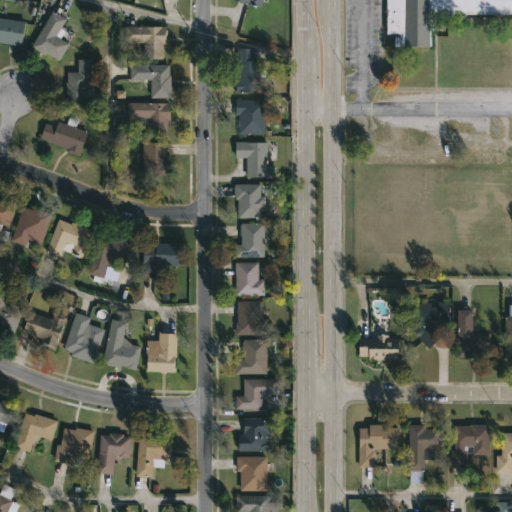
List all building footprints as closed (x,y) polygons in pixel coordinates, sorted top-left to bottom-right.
[(263,0),(262,8),(235,1),(235,0),(263,0)] [(511,0),(511,15),(492,15),(492,18),(469,18),(469,15),(429,15),(429,47),(380,47),(381,39),(392,39),(392,37),(398,37),(398,34),(385,34),(385,0),(511,0)] [(69,44),(59,61),(46,53),(45,55),(31,47),(53,11),(67,19),(57,36),(69,44)] [(0,18),(26,22),(22,46),(0,42),(0,18)] [(167,39),(167,44),(164,44),(164,60),(144,60),(144,43),(125,43),(125,27),(166,26),(167,39)] [(254,49),(254,61),(260,61),(260,67),(267,67),(267,77),(260,77),(260,93),(236,93),(236,79),(238,79),(238,49),(254,49)] [(86,106),(65,106),(66,83),(67,83),(68,72),(78,72),(78,59),(95,59),(94,87),(86,87),(86,106)] [(170,65),(170,75),(171,75),(171,98),(151,98),(151,80),(130,80),(130,65),(170,65)] [(265,100),(266,134),(238,135),(238,114),(235,114),(235,100),(265,100)] [(171,103),(171,120),(168,120),(168,136),(148,136),(148,124),(139,124),(139,118),(128,118),(128,103),(171,103)] [(74,127),(88,132),(79,157),(66,152),(68,149),(40,139),(42,135),(40,134),(43,125),(44,126),(45,123),(56,127),(58,121),(74,127)] [(269,142),(269,165),(275,165),(275,178),(246,178),(246,158),(236,158),(237,142),(269,142)] [(168,154),(168,164),(170,164),(170,176),(143,176),(143,143),(168,143),(168,154)] [(261,185),(261,196),(266,196),(266,212),(261,211),(261,218),(237,218),(238,200),(236,200),(236,184),(261,185)] [(0,200),(2,201),(4,197),(17,201),(9,226),(3,225),(1,232),(0,231),(0,200)] [(23,207),(32,210),(33,208),(52,215),(41,245),(28,240),(26,246),(11,241),(23,207)] [(67,223),(71,225),(72,222),(94,231),(83,259),(63,250),(60,258),(46,252),(59,220),(67,223)] [(265,228),(264,259),(235,258),(236,245),(242,245),(241,226),(243,226),(243,223),(265,224),(265,228)] [(131,242),(126,262),(117,259),(114,268),(106,266),(103,278),(88,274),(99,233),(131,242)] [(181,246),(180,266),(158,265),(157,279),(141,278),(143,246),(156,247),(156,244),(181,246)] [(259,268),(259,280),(265,280),(265,296),(236,295),(236,263),(259,263),(259,268)] [(6,306),(10,308),(12,304),(25,309),(16,332),(0,325),(0,288),(11,293),(6,306)] [(262,310),(262,319),(268,319),(268,335),(236,335),(237,302),(262,302),(262,310)] [(451,303),(451,326),(439,326),(439,324),(433,324),(444,335),(429,350),(404,321),(422,304),(433,303),(433,307),(439,307),(439,302),(451,303)] [(474,320),(473,333),(491,334),(491,353),(478,353),(478,358),(458,358),(459,311),(474,311),(474,320)] [(31,312),(52,320),(55,314),(67,318),(55,352),(39,346),(42,339),(24,332),(31,312)] [(104,330),(92,364),(70,356),(72,352),(64,349),(76,314),(91,319),(88,325),(104,330)] [(503,359),(511,359),(511,316),(504,317),(503,359)] [(127,347),(131,348),(132,345),(142,347),(137,369),(121,366),(121,368),(103,364),(102,362),(112,320),(126,323),(121,346),(127,347)] [(177,334),(176,372),(148,372),(148,354),(146,354),(147,342),(158,342),(159,334),(177,334)] [(389,336),(389,339),(400,339),(400,360),(369,360),(369,357),(360,357),(360,339),(377,339),(377,335),(389,336)] [(267,341),(267,375),(236,375),(236,360),(244,360),(243,342),(245,342),(245,340),(267,340),(267,341)] [(264,395),(263,399),(265,399),(264,408),(236,408),(236,395),(244,395),(245,379),(279,380),(279,395),(264,395)] [(0,401),(1,399),(20,406),(13,426),(0,420),(0,401)] [(26,412),(35,415),(35,413),(58,420),(52,439),(36,434),(31,451),(14,445),(26,412)] [(270,418),(270,441),(273,442),(273,446),(271,449),(268,449),(268,450),(240,450),(240,434),(245,434),(245,417),(270,418)] [(384,423),(384,427),(398,427),(398,448),(374,448),(374,467),(359,467),(359,427),(370,427),(370,423),(384,423)] [(426,424),(426,428),(442,428),(442,449),(435,449),(435,459),(425,458),(425,470),(423,470),(422,483),(410,483),(410,424),(426,424)] [(490,424),(490,454),(474,453),(474,452),(468,451),(467,466),(451,466),(452,450),(455,450),(456,425),(490,424)] [(76,427),(95,430),(91,453),(79,451),(78,458),(72,457),(71,463),(54,460),(57,443),(61,444),(64,427),(76,429),(76,427)] [(511,471),(497,471),(497,454),(502,455),(503,431),(511,431),(511,471)] [(124,433),(124,435),(131,436),(130,457),(118,456),(119,455),(115,454),(114,474),(98,473),(101,433),(109,434),(109,432),(124,433)] [(173,437),(171,462),(169,462),(169,464),(154,462),(153,477),(136,475),(139,436),(149,437),(149,435),(173,437)] [(268,463),(267,490),(241,490),(241,470),(237,470),(237,455),(268,456),(268,463)] [(15,488),(10,500),(20,504),(16,511),(0,511),(0,491),(4,483),(15,488)] [(270,495),(269,501),(280,501),(277,511),(249,511),(250,511),(237,511),(237,495),(270,495)] [(511,511),(496,511),(497,501),(511,501),(511,511)]
